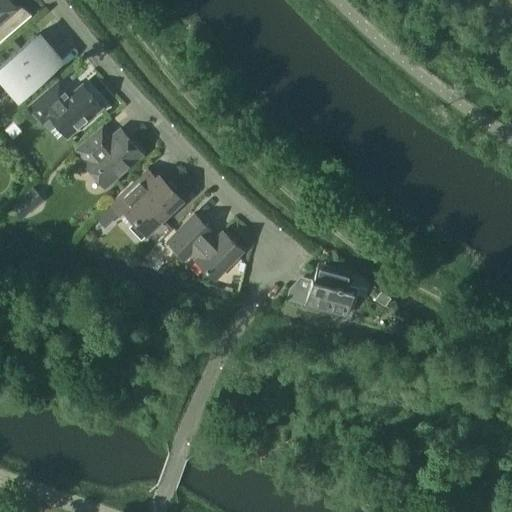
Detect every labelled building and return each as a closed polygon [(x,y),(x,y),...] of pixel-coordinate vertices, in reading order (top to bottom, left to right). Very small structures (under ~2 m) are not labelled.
[(10,4),(6,0),(0,0),(0,40),(31,14),(30,13),(29,14),(27,13),(24,10),(22,9),(20,7),(18,6),(16,6),(14,5),(10,4)] [(0,65),(0,66),(7,75),(16,85),(25,77),(32,85),(51,69),(50,68),(56,63),(57,63),(57,62),(57,61),(58,60),(57,59),(57,58),(57,57),(56,57),(56,56),(55,55),(53,55),(52,55),(50,55),(49,56),(44,61),(39,56),(44,52),(33,39),(28,42),(0,65)] [(57,95),(49,85),(27,104),(36,115),(35,116),(58,142),(76,126),(78,128),(88,119),(87,117),(100,105),(82,84),(68,96),(63,90),(57,95)] [(105,141),(96,131),(77,148),(85,158),(83,161),(104,185),(119,173),(120,175),(130,166),(128,164),(142,153),(120,128),(105,141)] [(154,177),(145,168),(110,201),(120,211),(124,208),(147,232),(182,199),(174,191),(177,189),(168,179),(165,182),(158,174),(154,177)] [(35,190),(17,200),(24,215),(42,206),(35,190)] [(103,210),(96,217),(104,225),(111,218),(103,210)] [(217,235),(193,212),(167,240),(185,258),(191,252),(196,257),(195,258),(215,278),(242,250),(222,230),(217,235)] [(353,289),(347,287),(352,270),(318,260),(317,263),(313,278),(311,277),(304,302),(346,314),(353,289)] [(384,304),(390,296),(381,289),(375,298),(384,304)]
